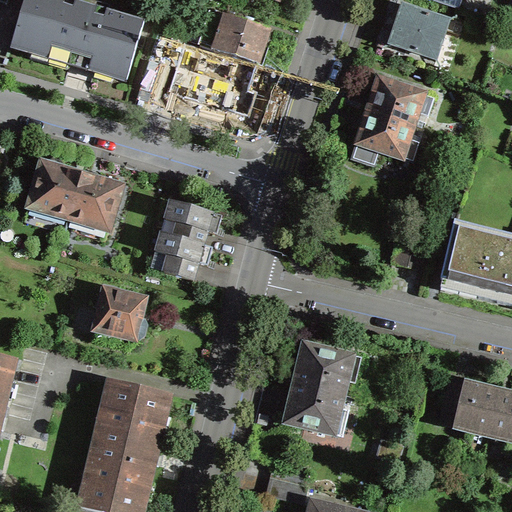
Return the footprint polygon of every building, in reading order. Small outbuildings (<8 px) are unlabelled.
[(67,0),(25,0),(12,46),(75,65),(127,80),(144,23),(67,0)] [(434,0),(459,8),(462,0),(434,0)] [(391,44),(436,60),(448,21),(403,6),(392,39),(391,44)] [(200,46),(257,65),(260,56),(269,31),(211,12),(200,46)] [(251,85),(257,65),(200,46),(183,97),(248,117),(256,92),(249,90),(251,85)] [(426,95),(379,79),(370,107),(368,112),(415,128),(417,120),(422,122),(424,117),(428,118),(435,99),(425,96),(426,95)] [(415,128),(368,112),(359,140),(357,145),(352,160),(375,167),(380,153),(404,161),(404,160),(413,163),(420,144),(415,142),(417,137),(412,135),(415,128)] [(69,220),(82,177),(73,174),(64,171),(65,169),(61,163),(53,160),(47,164),(46,166),(42,165),(29,208),(69,220)] [(95,181),(82,177),(69,220),(109,232),(121,188),(118,187),(119,185),(115,179),(107,176),(100,180),(100,182),(95,181)] [(207,232),(217,235),(222,218),(171,203),(162,236),(203,248),(206,236),(207,232)] [(511,235),(455,221),(447,253),(441,280),(443,280),(440,290),(511,306),(511,235)] [(430,241),(400,234),(393,263),(423,270),(430,241)] [(152,269),(193,281),(197,269),(198,264),(208,267),(212,251),(203,248),(162,236),(152,269)] [(104,290),(94,331),(136,341),(136,340),(140,341),(144,337),(147,327),(144,322),(140,321),(143,310),(146,300),(104,290)] [(295,384),(344,396),(347,382),(355,384),(361,359),(304,345),(296,378),(295,384)] [(0,417),(14,360),(0,356),(0,417)] [(476,433),(477,427),(490,430),(500,390),(490,388),(490,389),(470,384),(465,383),(465,384),(450,380),(443,412),(457,416),(455,428),(476,433)] [(169,396),(111,382),(106,406),(111,407),(92,484),(87,483),(81,507),(100,511),(141,511),(149,480),(169,396)] [(348,412),(340,410),(344,396),(295,384),(287,417),(286,423),(342,437),(348,412)] [(500,390),(490,430),(505,434),(504,440),(511,441),(511,394),(510,394),(509,394),(509,392),(500,390)] [(272,479),(305,487),(309,470),(276,463),(272,479)] [(305,487),(272,479),(269,493),(268,496),(304,505),(308,488),(305,487)]
